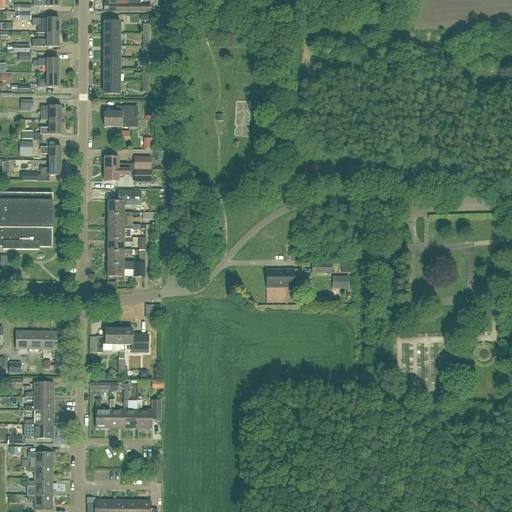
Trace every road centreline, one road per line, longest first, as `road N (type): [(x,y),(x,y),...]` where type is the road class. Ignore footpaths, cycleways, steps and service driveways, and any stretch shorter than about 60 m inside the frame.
road 1 (unclassified): [(511,198),(291,206),(251,230),(197,287),(81,301)]
road 2 (residential): [(81,301),(83,0)]
road 3 (residential): [(79,441),(81,301)]
